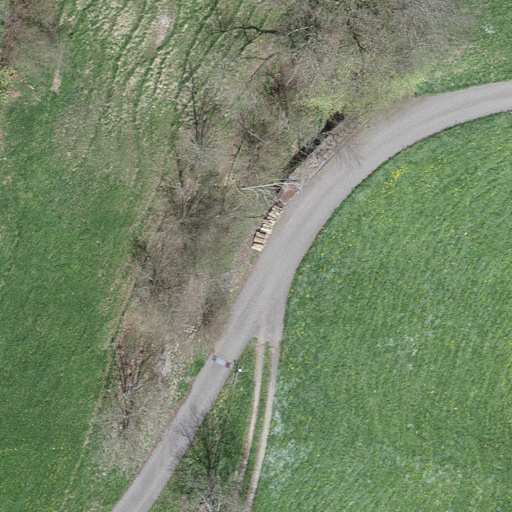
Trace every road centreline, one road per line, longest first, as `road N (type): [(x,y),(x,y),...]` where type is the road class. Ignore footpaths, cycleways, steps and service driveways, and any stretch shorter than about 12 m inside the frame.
road 1 (track): [(511,94),(425,120),(341,179),(265,281),(183,432),(128,511)]
road 2 (track): [(238,511),(269,348),(265,281)]
